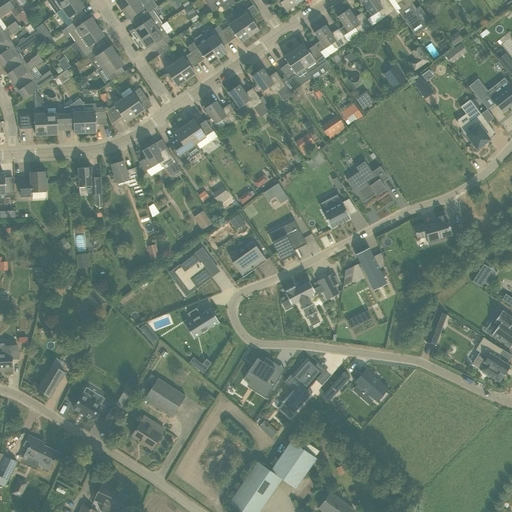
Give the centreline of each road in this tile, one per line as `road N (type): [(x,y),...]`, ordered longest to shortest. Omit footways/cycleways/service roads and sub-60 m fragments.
road 1 (residential): [(511,144),(453,194),(241,292),(230,308),(241,335),(255,344),(430,366),(510,402)]
road 2 (unclassified): [(194,511),(28,400),(0,392)]
road 3 (residential): [(169,111),(115,143),(11,154)]
road 4 (residential): [(281,35),(169,111)]
road 5 (residential): [(169,111),(98,0)]
